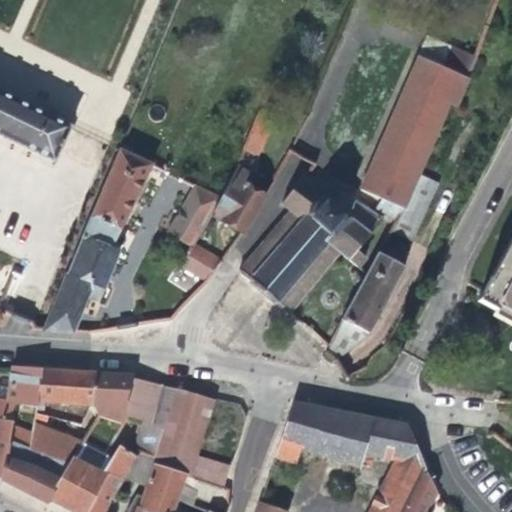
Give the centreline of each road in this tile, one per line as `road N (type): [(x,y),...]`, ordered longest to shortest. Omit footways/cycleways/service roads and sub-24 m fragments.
road 1 (residential): [(511,155),(384,394)]
road 2 (residential): [(296,161),(177,351)]
road 3 (residential): [(177,351),(0,345)]
road 4 (residential): [(235,511),(280,374)]
road 5 (residential): [(477,511),(443,468),(411,399)]
